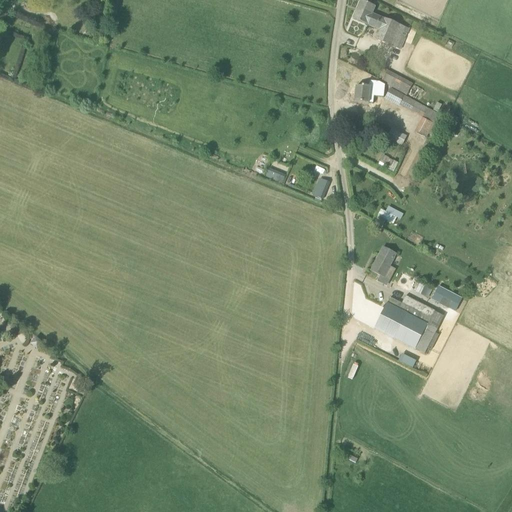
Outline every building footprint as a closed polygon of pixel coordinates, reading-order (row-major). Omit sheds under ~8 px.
[(360,1),(353,19),(380,31),(376,40),(401,50),(410,28),(386,18),(385,20),(373,14),(375,7),(360,1)] [(0,21),(2,23),(8,11),(0,7),(0,8),(0,21)] [(388,70),(382,82),(407,95),(413,83),(388,70)] [(356,87),(354,102),(368,104),(369,95),(379,96),(380,89),(370,88),(370,87),(362,86),(362,87),(356,87)] [(390,90),(386,98),(399,106),(403,97),(390,90)] [(403,97),(399,106),(422,119),(427,111),(427,110),(403,97)] [(427,111),(422,119),(415,132),(427,138),(434,125),(432,123),(436,115),(427,111)] [(387,140),(401,146),(402,147),(407,137),(391,129),(386,139),(387,140)] [(359,158),(356,163),(365,167),(367,161),(359,158)] [(313,197),(315,198),(322,201),(329,183),(320,179),(313,197)] [(386,212),(382,209),(376,219),(384,223),(386,220),(396,225),(402,213),(389,206),(386,212)] [(395,255),(383,248),(371,271),(383,278),(384,277),(390,280),(395,270),(389,267),(395,255)] [(412,292),(417,280),(403,274),(398,286),(412,292)] [(416,293),(429,297),(432,288),(419,284),(416,293)] [(438,287),(431,300),(455,312),(461,299),(438,287)] [(434,311),(406,297),(402,304),(390,298),(374,329),(415,350),(434,311)] [(42,343),(36,338),(31,344),(37,350),(42,343)] [(403,354),(400,361),(415,367),(418,360),(403,354)]
